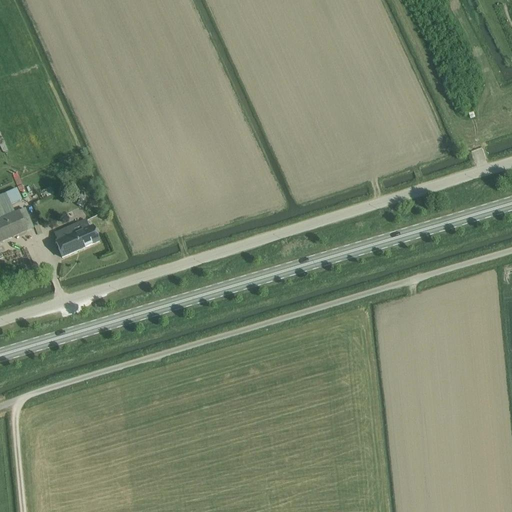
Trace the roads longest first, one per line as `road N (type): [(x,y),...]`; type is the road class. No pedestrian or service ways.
road 1 (unclassified): [(0,409),(511,251)]
road 2 (unclassified): [(0,319),(511,162)]
road 3 (primary): [(0,353),(511,198)]
